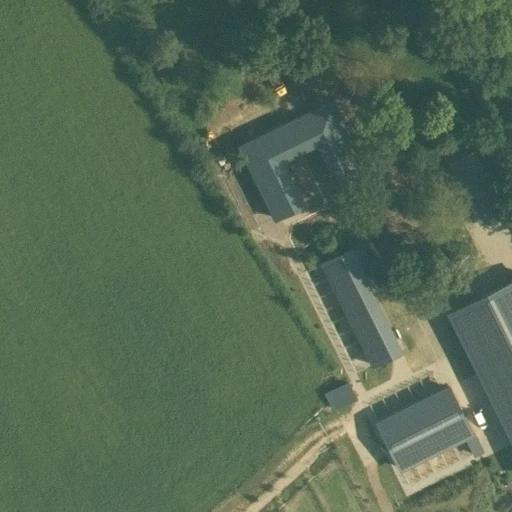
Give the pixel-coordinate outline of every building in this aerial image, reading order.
[(304,204),(285,165),(287,156),(313,144),(322,147),(342,185),(369,172),(333,100),(241,146),(277,218),(304,204)] [(456,161),(451,163),(479,219),(484,216),(501,208),(473,152),(456,161)] [(364,275),(351,249),(323,262),(375,364),(402,351),(364,275)] [(511,280),(451,311),(511,433),(511,280)] [(349,383),(327,393),(335,408),(356,398),(349,383)] [(401,467),(465,435),(473,431),(451,386),(379,422),(401,467)]
